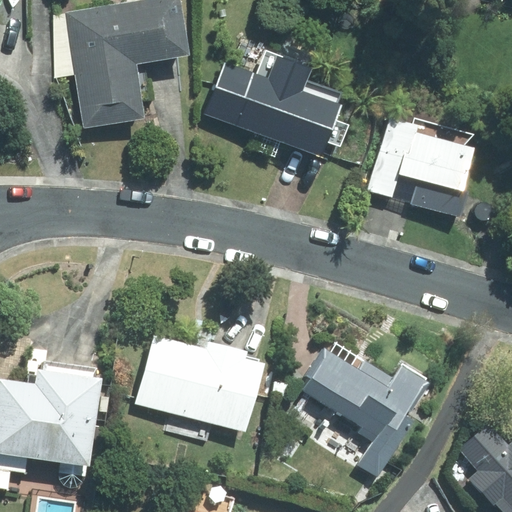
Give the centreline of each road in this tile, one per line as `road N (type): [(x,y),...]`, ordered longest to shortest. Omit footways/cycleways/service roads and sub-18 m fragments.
road 1 (residential): [(0,212),(155,217),(511,306)]
road 2 (unknown): [(56,209),(41,0)]
